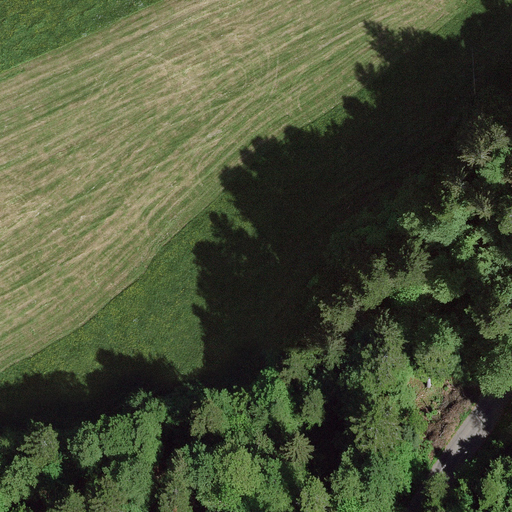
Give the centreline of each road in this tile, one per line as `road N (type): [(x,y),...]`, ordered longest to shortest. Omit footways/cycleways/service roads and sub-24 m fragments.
road 1 (track): [(262,511),(395,236),(511,53)]
road 2 (unclassified): [(420,511),(511,371)]
